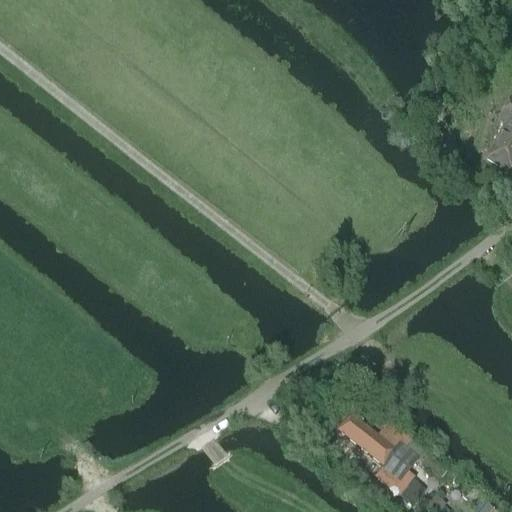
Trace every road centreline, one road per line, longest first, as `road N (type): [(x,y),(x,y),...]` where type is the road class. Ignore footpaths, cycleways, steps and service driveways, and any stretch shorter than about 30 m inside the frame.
road 1 (unclassified): [(65,511),(381,319),(511,224)]
road 2 (track): [(354,333),(0,48)]
